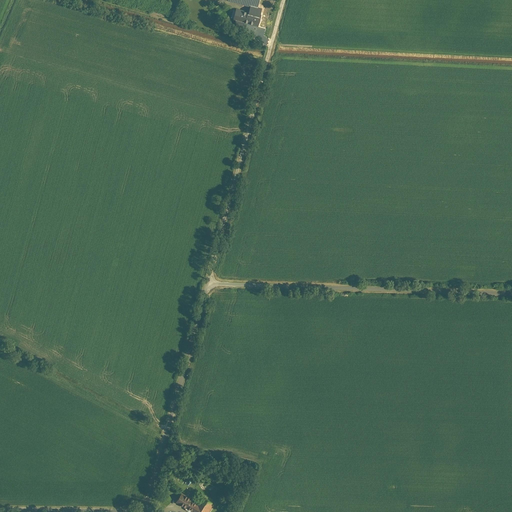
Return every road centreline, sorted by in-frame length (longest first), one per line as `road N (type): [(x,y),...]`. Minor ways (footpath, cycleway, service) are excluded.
road 1 (unclassified): [(209,283),(511,293)]
road 2 (unclassified): [(283,0),(209,283)]
road 3 (unclassified): [(209,283),(143,511)]
